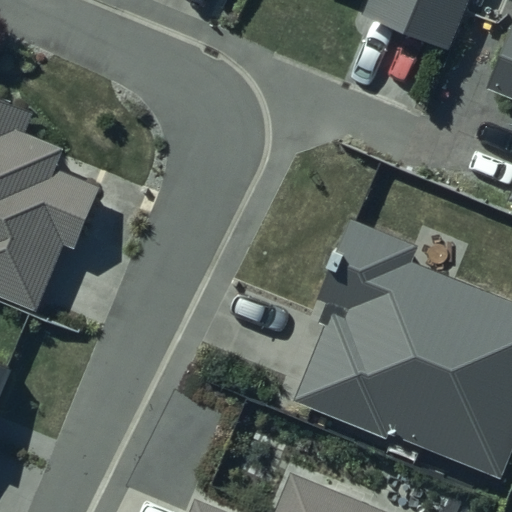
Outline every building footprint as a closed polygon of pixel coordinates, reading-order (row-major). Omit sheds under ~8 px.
[(381,0),(377,9),(450,38),(465,0),(381,0)] [(511,195),(511,26),(487,82),(511,92),(511,188),(510,194),(511,195)] [(0,288),(41,305),(59,242),(76,244),(95,180),(51,163),(61,140),(18,127),(29,106),(0,93),(0,288)] [(500,469),(511,439),(511,302),(409,260),(413,242),(339,216),(313,287),(319,321),(292,392),(500,469)] [(0,390),(9,369),(0,364),(0,390)] [(398,511),(284,467),(265,511),(245,511),(191,490),(182,511),(398,511)]
